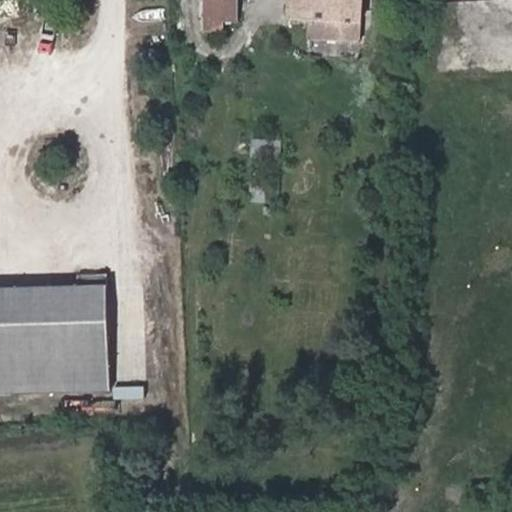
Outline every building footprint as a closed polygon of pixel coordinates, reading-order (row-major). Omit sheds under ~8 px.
[(240,11),(240,0),(208,0),(208,21),(226,22),(226,10),(240,11)] [(316,34),(360,37),(362,0),(293,0),(293,17),(317,19),(316,34)] [(251,158),(278,160),(280,140),(252,138),(251,158)] [(175,222),(153,220),(150,249),(172,251),(175,222)] [(122,388),(109,281),(0,294),(0,378),(3,403),(122,388)]
